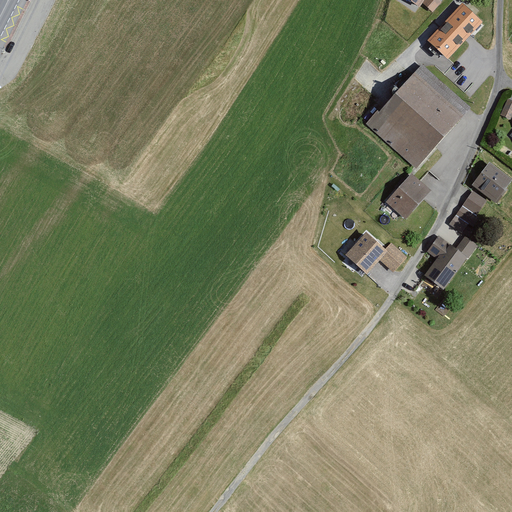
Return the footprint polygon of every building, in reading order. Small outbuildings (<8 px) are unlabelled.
[(425,0),(407,0),(420,8),(425,0)] [(440,27),(427,40),(452,63),(469,44),(466,42),(484,21),(465,4),(442,29),(440,27)] [(378,112),(366,125),(418,170),(472,108),(422,65),(380,113),(378,112)] [(511,102),(509,101),(501,116),(511,120),(511,102)] [(511,180),(490,163),(472,186),(497,206),(509,193),(505,190),(511,181),(511,180)] [(412,174),(387,202),(406,220),(432,191),(412,174)] [(463,208),(451,225),(462,233),(463,233),(469,237),(473,231),(467,227),(474,217),(463,208)] [(384,250),(366,233),(345,255),(367,275),(380,262),(392,273),(407,258),(391,242),(384,250)] [(438,236),(426,253),(436,260),(424,276),(446,292),(478,247),(466,238),(458,250),(438,236)]
